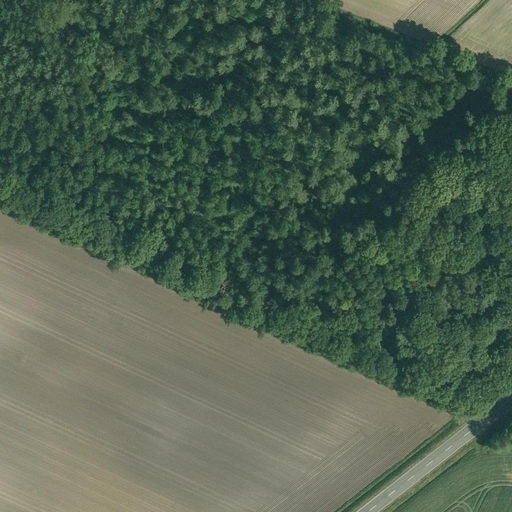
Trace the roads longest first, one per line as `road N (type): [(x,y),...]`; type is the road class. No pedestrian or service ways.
road 1 (primary): [(365,511),(511,397)]
road 2 (track): [(511,65),(349,0)]
